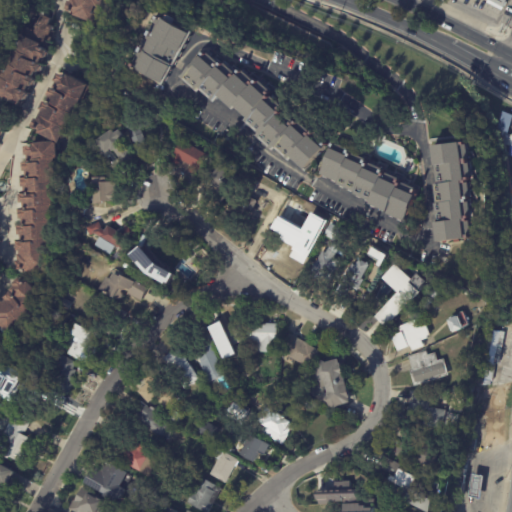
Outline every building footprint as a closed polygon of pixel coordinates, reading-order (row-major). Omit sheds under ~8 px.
[(33,0),(29,8),(24,5),(27,0),(33,0)] [(101,0),(98,9),(97,8),(91,24),(65,14),(67,11),(62,9),(66,1),(68,2),(68,0),(101,0)] [(483,0),(505,0),(501,9),(483,0)] [(47,32),(47,35),(46,34),(45,37),(46,38),(40,51),(42,52),(37,64),(39,65),(36,70),(33,69),(28,79),(32,81),(29,85),(27,84),(22,94),(24,95),(20,103),(16,102),(14,107),(0,100),(0,62),(14,34),(16,35),(20,28),(27,31),(31,23),(32,24),(37,15),(46,19),(43,24),(46,26),(46,28),(46,29),(45,30),(47,32)] [(196,31),(179,61),(166,84),(141,70),(143,66),(138,63),(165,17),(171,20),(174,15),(183,20),(180,25),(190,31),(191,28),(196,31)] [(309,169),(306,172),(292,159),(290,162),(276,149),(273,152),(271,150),(272,149),(261,140),(260,141),(259,139),(262,137),(260,135),(260,134),(250,125),(249,125),(247,124),(249,121),(236,108),(234,110),(235,111),(234,112),(231,110),(231,109),(219,98),(214,103),(212,101),(213,101),(203,91),(202,92),(200,90),(198,93),(196,91),(197,90),(186,81),(183,79),(206,54),(208,56),(210,54),(214,58),(212,60),(220,67),(222,65),(224,67),(227,64),(232,68),(230,70),(238,76),(241,73),(243,75),(245,73),(255,83),(254,84),(255,85),(258,82),(260,84),(261,84),(266,89),(270,85),(275,90),(271,95),(272,96),(271,98),(276,103),(275,105),(281,110),(282,108),(285,111),(278,118),(292,130),(294,128),(292,127),(293,125),(295,127),(298,124),(300,126),(301,125),(313,135),(315,134),(329,147),(322,156),(319,160),(318,159),(309,169)] [(54,75),(58,78),(59,75),(80,85),(52,143),(31,133),(23,129),(28,119),(31,120),(35,111),(32,110),(36,102),(39,103),(42,97),(40,96),(43,88),(46,89),(49,82),(46,81),(50,74),(54,75)] [(496,130),(502,112),(511,115),(511,118),(507,133),(496,130)] [(135,119),(150,153),(140,158),(124,121),(134,116),(135,119)] [(109,151),(101,157),(93,145),(97,142),(97,141),(112,130),(115,134),(120,130),(124,137),(120,140),(133,159),(123,166),(113,151),(111,149),(109,151)] [(511,147),(503,145),(506,135),(511,136),(511,135),(511,147)] [(198,174),(197,176),(171,161),(182,141),(208,155),(198,174)] [(16,273),(16,271),(11,271),(10,262),(13,262),(12,256),(13,256),(13,252),(10,252),(10,243),(15,243),(14,236),(12,236),(12,227),(16,227),(15,220),(13,220),(12,211),(17,211),(17,204),(14,204),(13,195),(18,195),(17,188),(15,188),(15,179),(19,179),(18,172),(16,172),(16,163),(21,163),(21,156),(18,156),(17,147),(27,147),(27,144),(48,142),(51,144),(47,272),(16,274),(16,273)] [(472,158),(472,160),(469,160),(470,164),(473,164),(474,169),(470,169),(472,181),(469,181),(469,183),(472,183),(473,188),(470,188),(471,193),(472,193),(473,201),(469,202),(469,204),(473,203),(473,207),(471,208),(471,212),(474,212),(475,217),(472,217),(472,220),(470,220),(470,222),(474,221),(475,231),(472,231),(473,239),(469,239),(469,237),(466,237),(467,240),(462,241),(462,243),(456,244),(456,241),(438,243),(436,224),(437,223),(435,204),(437,204),(435,185),(438,184),(433,146),(467,142),(467,146),(468,146),(469,154),(472,154),(472,158)] [(369,161),(368,164),(370,165),(370,164),(383,169),(383,170),(386,171),(385,173),(394,176),(396,172),(405,176),(401,183),(403,184),(403,183),(413,187),(413,185),(420,188),(415,201),(416,202),(414,207),(412,206),(410,213),(411,213),(410,217),(408,216),(405,223),(402,221),(402,223),(398,221),(398,219),(394,218),(394,219),(389,217),(389,216),(387,215),(388,213),(387,212),(386,213),(381,211),(382,210),(378,208),(377,209),(372,207),(373,206),(371,205),(371,203),(370,202),(370,204),(365,201),(365,200),(361,198),(360,199),(356,198),(357,196),(355,195),(356,193),(354,192),(353,194),(348,192),(349,190),(345,188),(344,190),(340,188),(340,186),(338,185),(339,183),(337,182),(336,184),(332,182),(333,180),(321,175),(335,144),(337,145),(337,144),(350,150),(353,152),(351,154),(353,155),(354,154),(367,159),(366,160),(369,161)] [(231,174),(224,184),(233,191),(221,206),(209,197),(213,191),(211,189),(207,195),(197,187),(210,171),(216,176),(222,167),(231,174)] [(105,202),(101,203),(101,204),(93,205),(93,202),(89,202),(89,191),(92,191),(92,187),(90,187),(90,183),(92,183),(92,179),(105,178),(106,183),(115,182),(116,202),(105,202)] [(258,201),(253,212),(235,203),(243,185),(254,191),(250,198),(258,201)] [(82,202),(87,204),(83,217),(65,210),(69,198),(82,202)] [(296,216),(301,205),(314,211),(308,222),(296,216)] [(101,229),(105,232),(108,226),(121,234),(125,226),(135,232),(123,251),(116,247),(111,255),(95,246),(100,238),(94,234),(89,236),(86,229),(98,223),(101,229)] [(325,236),(331,224),(342,230),(335,242),(325,236)] [(183,249),(185,251),(184,253),(190,258),(170,284),(159,276),(166,267),(152,256),(155,252),(150,249),(148,252),(139,245),(151,228),(179,250),(181,248),(183,249)] [(277,255),(287,236),(290,237),(295,228),(305,233),(300,243),(311,249),(301,268),(277,255)] [(313,272),(323,252),(326,254),(333,242),(341,246),(335,258),(341,261),(330,281),(313,272)] [(351,287),(347,294),(340,290),(346,279),(343,278),(350,264),(356,266),(359,260),(369,265),(362,279),(364,280),(358,291),(351,287)] [(395,274),(395,275),(399,277),(402,271),(409,274),(406,281),(415,286),(400,313),(389,307),(394,298),(388,295),(382,306),(371,300),(388,269),(395,274)] [(123,276),(148,289),(142,302),(129,295),(130,293),(125,290),(122,294),(123,294),(123,296),(123,298),(122,300),(119,301),(100,291),(107,278),(113,281),(117,275),(122,278),(123,276)] [(17,283),(18,284),(18,283),(20,285),(23,283),(39,300),(37,302),(40,305),(5,338),(0,332),(0,302),(1,301),(0,300),(0,298),(4,294),(6,297),(8,295),(5,291),(9,288),(7,285),(12,280),(15,283),(16,282),(17,283)] [(58,305),(62,298),(72,304),(68,311),(58,305)] [(415,310),(421,304),(425,308),(419,314),(415,310)] [(470,323),(463,326),(464,327),(455,331),(454,329),(452,330),(448,322),(450,320),(449,319),(450,318),(449,317),(464,310),(470,323)] [(57,315),(67,319),(65,325),(55,321),(57,315)] [(213,321),(221,319),(222,324),(237,320),(247,364),(230,368),(226,349),(220,351),(213,321)] [(419,329),(427,326),(431,336),(428,337),(428,339),(422,342),(424,348),(413,353),(410,348),(399,353),(393,339),(397,337),(397,336),(402,334),(399,328),(415,321),(419,329)] [(277,324),(276,353),(251,352),(252,342),(247,342),(248,323),(277,324)] [(99,338),(95,347),(99,349),(90,367),(68,355),(73,346),(66,343),(73,331),(75,332),(78,326),(100,337),(99,338)] [(223,372),(208,379),(189,340),(207,330),(213,341),(210,343),(223,372)] [(505,333),(500,365),(492,364),(489,381),(478,379),(486,330),(505,333)] [(321,352),(312,369),(282,353),(285,348),(282,347),(290,334),(321,352)] [(78,365),(72,376),(77,379),(68,396),(48,385),(56,371),(43,364),(51,349),(79,364),(78,365)] [(185,389),(183,387),(179,390),(164,369),(169,366),(163,359),(172,352),(178,360),(184,356),(200,378),(185,389)] [(415,387),(410,371),(413,370),(409,357),(427,352),(428,357),(436,354),(438,362),(445,360),(450,376),(444,378),(444,379),(433,383),(432,382),(415,387)] [(342,363),(348,387),(349,387),(351,398),(350,398),(352,403),(339,406),(337,410),(312,395),(310,387),(313,380),(314,378),(314,377),(323,360),(328,362),(340,359),(341,363),(342,363)] [(0,395),(12,400),(23,375),(5,367),(0,377),(0,395)] [(167,410),(154,397),(148,403),(138,392),(146,384),(144,382),(150,376),(152,379),(157,374),(180,398),(167,410)] [(59,400),(57,404),(48,399),(45,404),(18,389),(25,378),(60,398),(59,400)] [(432,398),(431,409),(448,411),(446,429),(425,427),(427,418),(410,416),(411,404),(419,405),(420,396),(432,398)] [(150,409),(164,420),(162,423),(173,431),(166,441),(142,424),(144,421),(129,410),(136,400),(150,409)] [(307,411),(306,403),(318,402),(318,411),(307,411)] [(235,403),(249,411),(243,423),(231,416),(232,413),(229,411),(231,408),(232,408),(235,403)] [(292,422),(288,428),(291,430),(288,435),(289,435),(283,445),(261,432),(265,425),(263,424),(272,411),(277,414),(278,413),(292,422)] [(32,422),(24,436),(29,439),(27,442),(31,445),(20,465),(9,458),(8,461),(2,457),(0,459),(0,440),(6,444),(9,439),(4,436),(4,434),(10,423),(13,425),(20,414),(33,421),(32,422)] [(197,433),(202,425),(205,427),(207,423),(220,430),(213,442),(197,433)] [(390,453),(395,438),(410,443),(413,434),(433,441),(431,447),(443,451),(438,469),(390,453)] [(266,455),(260,453),(256,462),(241,455),(251,435),(271,445),(266,455)] [(477,441),(475,454),(465,458),(468,440),(477,441)] [(143,446),(141,451),(158,461),(149,477),(124,463),(127,457),(121,453),(126,444),(135,449),(139,444),(143,446)] [(237,463),(226,483),(210,475),(218,460),(213,457),(217,450),(223,453),(223,452),(238,460),(237,463)] [(384,456),(399,463),(398,466),(418,476),(416,481),(410,478),(402,494),(384,485),(388,476),(377,470),(384,456)] [(85,481),(92,469),(99,473),(105,459),(135,474),(121,502),(85,481)] [(0,511),(0,466),(16,475),(1,503),(5,506),(2,511),(0,511)] [(464,470),(464,474),(466,475),(464,484),(463,483),(461,499),(451,498),(455,469),(464,470)] [(172,476),(168,482),(163,479),(166,473),(172,476)] [(472,473),(484,474),(480,497),(469,495),(472,473)] [(214,488),(212,491),(215,492),(209,503),(213,505),(209,511),(204,511),(187,503),(192,493),(193,494),(195,491),(196,492),(204,479),(215,485),(214,488)] [(434,479),(443,482),(442,487),(432,484),(434,479)] [(413,481),(418,484),(415,490),(438,501),(432,511),(428,511),(404,500),(407,495),(405,494),(413,481)] [(352,490),(358,490),(358,497),(362,497),(362,500),(376,500),(376,511),(342,511),(342,510),(344,510),(344,502),(329,502),(329,505),(319,505),(319,500),(318,500),(317,491),(336,490),(336,482),(351,482),(352,490)] [(112,511),(75,511),(70,509),(82,489),(115,507),(112,511)]
